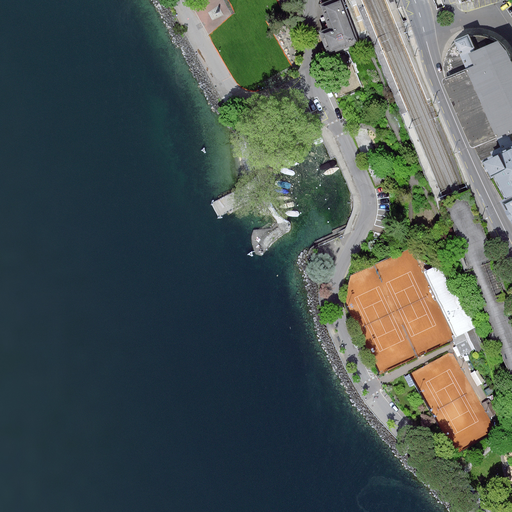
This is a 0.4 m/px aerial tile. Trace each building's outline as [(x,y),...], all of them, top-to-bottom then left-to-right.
[(338,0),(321,7),(330,30),(319,34),(326,52),(354,41),(338,0)] [(488,166),(511,152),(511,56),(510,53),(503,45),(496,40),(488,37),(482,35),(474,36),(461,41),(453,49),(450,56),(447,65),(447,73),(449,82),(478,150),(488,166)] [(252,116),(247,118),(256,139),(267,134),(258,113),(252,116)] [(511,152),(488,166),(511,211),(511,152)] [(475,326),(445,262),(423,273),(454,336),(475,326)]
